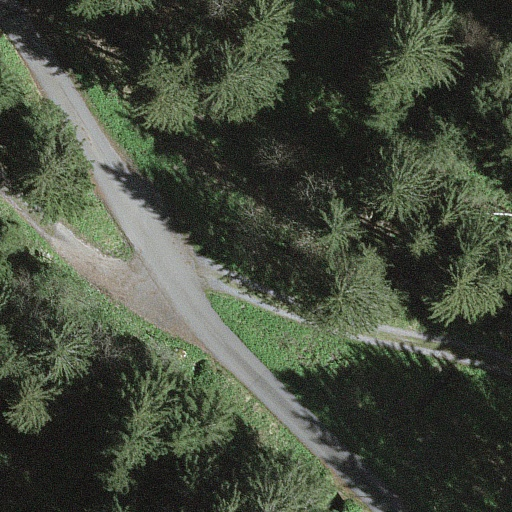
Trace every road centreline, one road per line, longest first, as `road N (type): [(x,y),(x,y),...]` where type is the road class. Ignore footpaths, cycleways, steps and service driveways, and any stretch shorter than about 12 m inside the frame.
road 1 (track): [(0,0),(202,332)]
road 2 (track): [(511,368),(343,326),(202,332)]
road 3 (track): [(202,332),(398,511)]
road 4 (track): [(0,176),(70,247),(202,332)]
